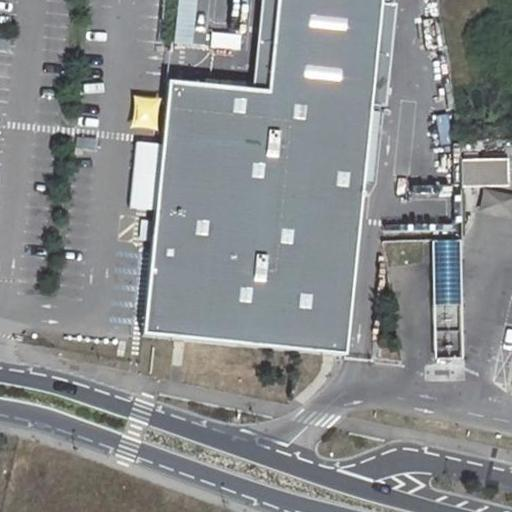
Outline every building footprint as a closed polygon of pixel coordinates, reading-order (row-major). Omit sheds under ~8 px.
[(181,45),(186,0),(168,0),(164,43),(181,45)] [(380,0),(278,0),(274,46),(375,55),(380,0)] [(343,353),(375,55),(274,46),(265,91),(169,84),(161,148),(134,149),(133,198),(155,205),(140,334),(343,353)] [(454,185),(500,185),(501,158),(454,157),(454,185)] [(511,193),(480,186),(474,209),(510,217),(511,207),(511,193)] [(459,241),(426,241),(428,306),(460,305),(459,241)]
